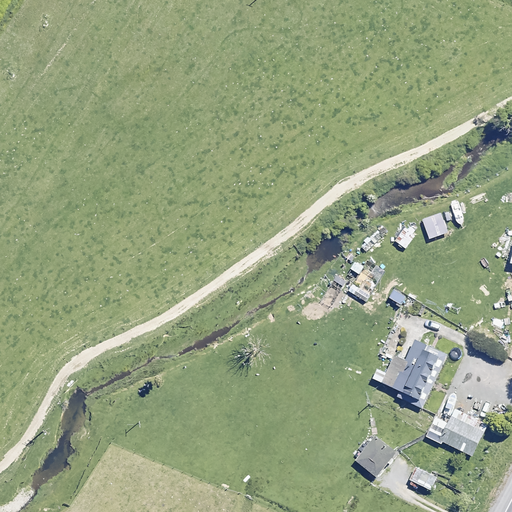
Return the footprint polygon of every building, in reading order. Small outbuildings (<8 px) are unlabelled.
[(415,236),(405,228),(394,241),(405,249),(415,236)] [(373,268),(361,289),(352,284),(348,291),(365,300),(368,296),(372,298),(384,275),(373,268)] [(335,272),(328,283),(339,291),(346,280),(335,272)] [(404,296),(393,291),(389,299),(399,305),(404,296)] [(447,355),(411,338),(402,358),(395,355),(387,373),(377,368),(372,379),(401,392),(399,397),(422,408),(447,355)] [(488,425),(455,408),(448,423),(436,417),(427,434),(472,456),(488,425)] [(394,455),(374,438),(356,459),(376,476),(394,455)] [(344,447),(336,442),(327,455),(335,461),(344,447)] [(436,478),(423,471),(417,484),(430,491),(436,478)]
